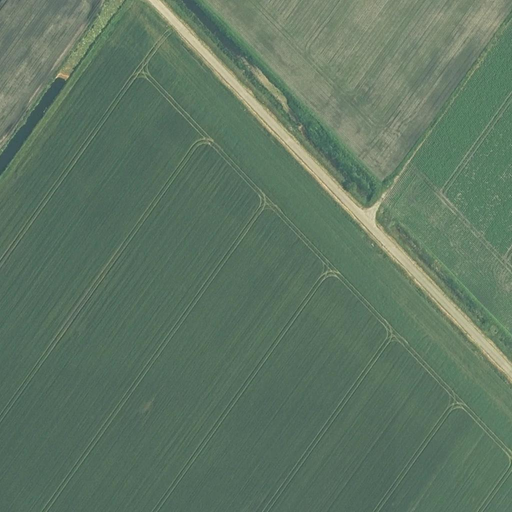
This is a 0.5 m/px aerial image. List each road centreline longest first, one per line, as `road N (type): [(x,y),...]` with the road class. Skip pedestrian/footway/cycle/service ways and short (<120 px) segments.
road 1 (unclassified): [(511,367),(152,0)]
road 2 (track): [(106,0),(0,150)]
